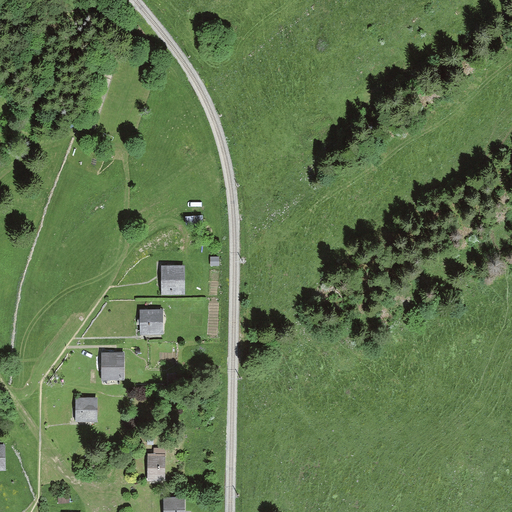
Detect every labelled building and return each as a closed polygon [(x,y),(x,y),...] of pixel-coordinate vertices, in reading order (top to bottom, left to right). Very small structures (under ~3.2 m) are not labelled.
[(189,264),(161,262),(158,294),(185,297),(189,264)] [(158,310),(142,310),(142,332),(158,332),(158,310)] [(121,350),(100,350),(100,378),(121,378),(121,350)] [(96,396),(75,397),(76,422),(97,422),(96,396)] [(159,455),(146,455),(145,477),(158,478),(159,455)] [(180,511),(179,496),(167,497),(167,511),(180,511)]
